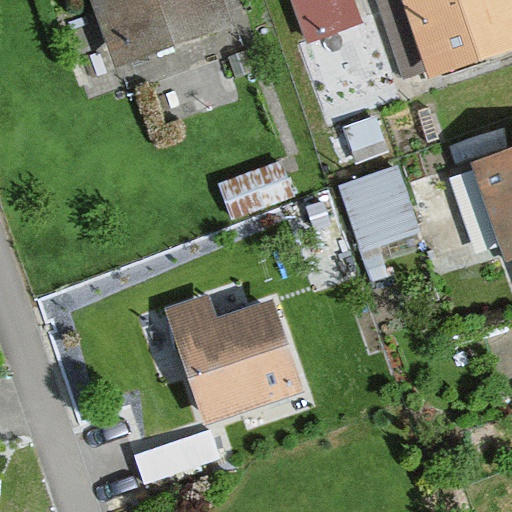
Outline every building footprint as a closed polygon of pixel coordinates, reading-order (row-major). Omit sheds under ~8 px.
[(90,0),(118,73),(228,33),(215,0),(90,0)] [(293,0),(310,48),(367,29),(357,0),(293,0)] [(403,0),(433,84),(511,55),(511,8),(509,0),(403,0)] [(285,159),(223,178),(233,213),(296,194),(285,159)] [(511,160),(476,173),(510,270),(511,268),(511,160)] [(401,161),(341,181),(365,251),(424,231),(401,161)] [(212,306),(163,323),(202,438),(306,402),(275,312),(220,331),(212,306)]
